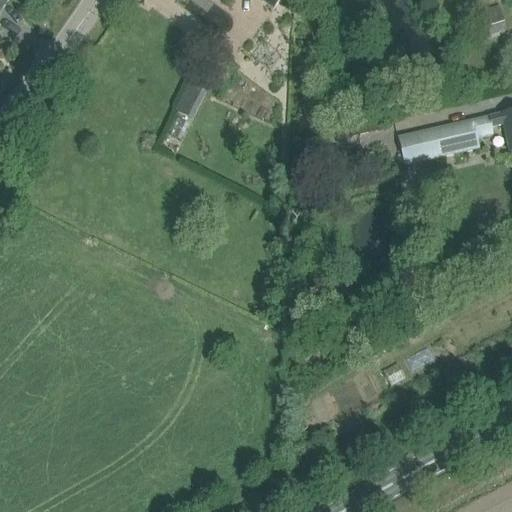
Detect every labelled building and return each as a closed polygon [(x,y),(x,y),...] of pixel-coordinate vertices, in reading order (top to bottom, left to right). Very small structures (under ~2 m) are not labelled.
[(256,0),(273,12),(282,0),(256,0)] [(500,8),(480,13),(476,14),(482,37),(506,30),(500,8)] [(190,84),(176,113),(191,120),(205,91),(190,84)] [(511,113),(425,133),(432,161),(480,150),(477,141),(493,137),(492,131),(505,128),(511,153),(511,152),(511,113)] [(382,121),(348,128),(351,139),(384,131),(382,121)] [(304,144),(311,180),(332,176),(325,140),(304,144)]
